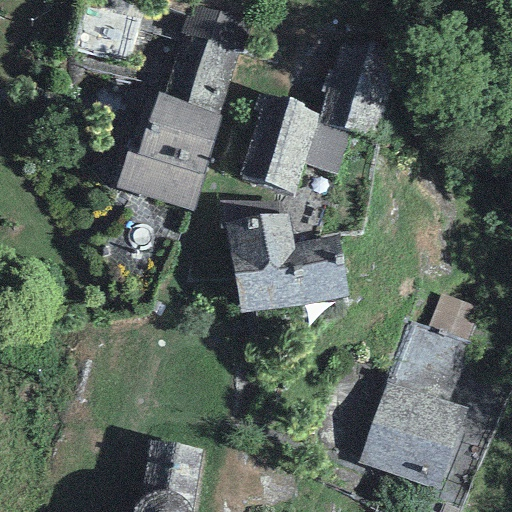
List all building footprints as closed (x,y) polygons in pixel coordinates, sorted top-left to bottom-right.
[(137,81),(153,11),(107,0),(85,0),(70,65),(137,81)] [(165,96),(219,116),(249,23),(192,5),(180,34),(186,36),(165,96)] [(316,125),(348,135),(374,143),(402,51),(344,33),(319,116),(316,125)] [(127,153),(117,188),(193,211),(222,117),(219,116),(165,96),(157,93),(137,156),(127,153)] [(316,125),(319,116),(265,98),(239,177),(294,195),(304,163),(316,125)] [(335,174),(348,135),(316,125),(304,163),(335,174)] [(224,223),(240,315),(347,297),(339,234),(294,245),(286,216),(224,223)] [(428,327),(468,341),(479,310),(439,296),(428,327)] [(387,380),(447,401),(468,341),(428,327),(408,319),(387,380)] [(447,401),(387,380),(357,463),(438,491),(467,408),(447,401)] [(192,511),(201,450),(149,442),(138,503),(134,509),(133,511),(192,511)]
